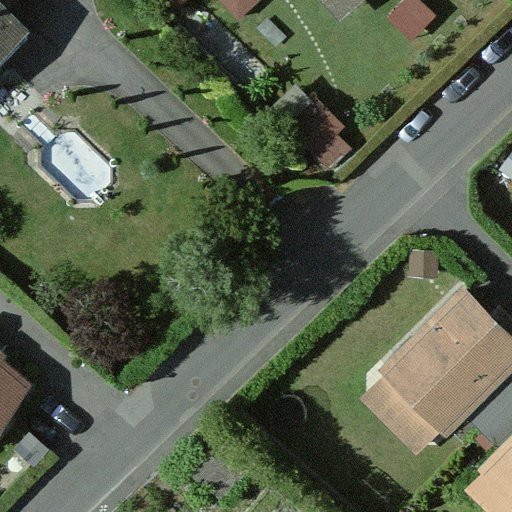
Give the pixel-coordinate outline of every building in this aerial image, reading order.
[(16,0),(0,0),(0,58),(30,28),(9,8),(16,0)] [(325,0),(343,19),(363,0),(325,0)] [(511,154),(500,170),(511,179),(511,154)] [(439,278),(439,252),(410,251),(409,277),(439,278)] [(442,433),(446,436),(450,433),(456,427),(468,416),(483,432),(511,404),(511,332),(504,325),(469,288),(466,285),(462,281),(376,364),(377,366),(385,374),(442,433)] [(0,423),(32,384),(0,357),(0,423)] [(442,433),(385,374),(368,392),(361,399),(417,456),(428,446),(442,433)] [(511,404),(483,432),(487,436),(499,449),(492,456),(478,470),(482,474),(511,503),(511,404)] [(215,455),(194,477),(221,501),(241,478),(215,455)] [(511,511),(511,503),(482,474),(470,486),(465,491),(486,511),(511,511)]
